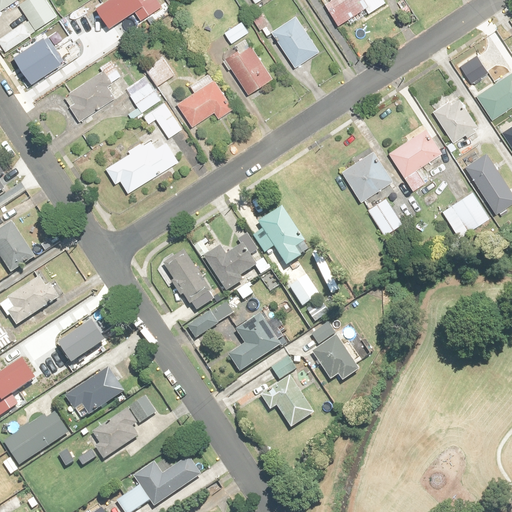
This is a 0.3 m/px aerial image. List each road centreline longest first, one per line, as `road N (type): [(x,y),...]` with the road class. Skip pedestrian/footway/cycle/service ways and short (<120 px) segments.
road 1 (residential): [(104,259),(496,0)]
road 2 (residential): [(104,259),(273,511)]
road 3 (residential): [(0,100),(104,259)]
